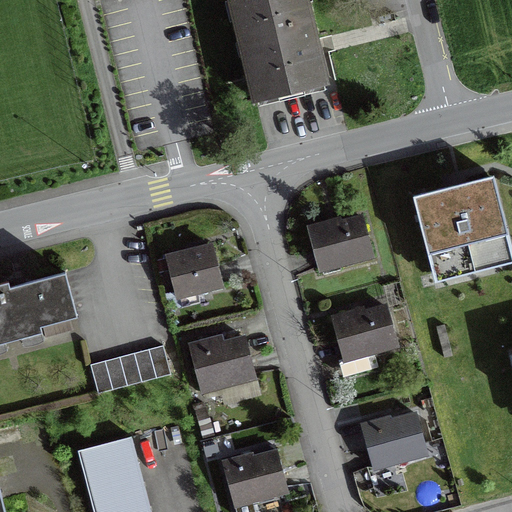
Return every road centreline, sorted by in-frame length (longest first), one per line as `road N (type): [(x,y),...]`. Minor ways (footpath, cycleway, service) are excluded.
road 1 (residential): [(251,170),(341,511)]
road 2 (residential): [(0,231),(251,170)]
road 3 (residential): [(251,170),(450,122)]
road 4 (residential): [(419,0),(450,122)]
